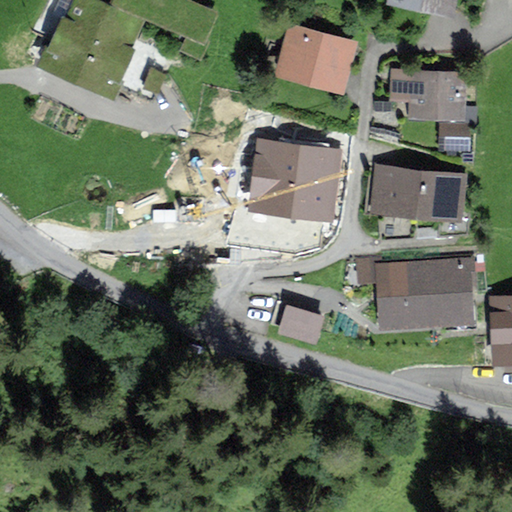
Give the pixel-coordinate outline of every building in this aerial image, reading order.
[(188,0),(115,0),(113,7),(95,0),(74,0),(47,67),(114,94),(145,19),(189,36),(182,52),(203,60),(222,14),(188,0)] [(393,0),(392,4),(460,15),(462,0),(393,0)] [(291,26),(280,75),(355,91),(366,42),(291,26)] [(473,70),(390,71),(390,101),(415,101),(415,119),(474,118),(473,70)] [(473,129),(449,127),(448,148),(471,150),(473,129)] [(375,214),(402,216),(405,170),(378,169),(375,214)] [(474,175),(405,170),(402,216),(471,221),(474,175)] [(481,259),(384,266),(388,329),(485,322),(481,259)] [(288,297),(280,327),(318,338),(326,308),(288,297)] [(511,297),(501,298),(507,365),(511,364),(511,297)]
